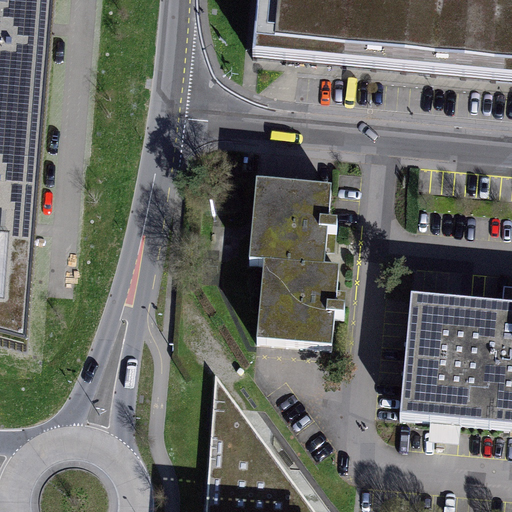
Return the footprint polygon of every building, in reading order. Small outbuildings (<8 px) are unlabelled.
[(0,0),(0,348),(27,356),(38,217),(55,3),(54,0),(0,0)] [(511,0),(255,0),(249,61),(511,89),(511,0)] [(331,196),(257,189),(250,269),(264,271),(257,350),(332,357),(335,326),(344,327),(345,317),(336,316),(340,276),(324,275),(327,240),(337,241),(338,232),(328,231),(331,196)] [(511,434),(511,316),(416,308),(406,425),(511,434)] [(309,511),(215,384),(204,511),(309,511)]
